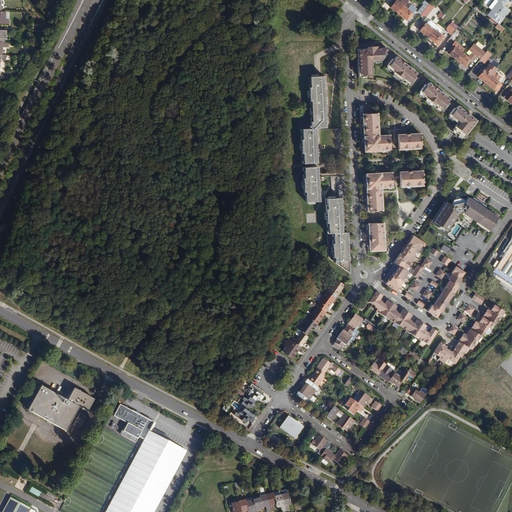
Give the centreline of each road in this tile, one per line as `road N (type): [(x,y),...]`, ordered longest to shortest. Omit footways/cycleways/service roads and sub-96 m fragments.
road 1 (tertiary): [(0,310),(249,444)]
road 2 (residential): [(370,271),(384,265),(441,170),(428,134),(407,114),(349,98)]
road 3 (residential): [(319,345),(391,398),(355,450),(280,399)]
road 4 (primary): [(0,202),(93,9)]
road 5 (residential): [(369,279),(442,321),(511,212)]
road 6 (tertiary): [(361,7),(511,126)]
road 7 (unknown): [(98,392),(76,436),(67,437),(21,409),(45,374),(74,383)]
road 8 (residential): [(358,269),(349,98)]
road 9 (primary): [(75,22),(0,169)]
road 10 (tertiary): [(249,444),(361,501)]
